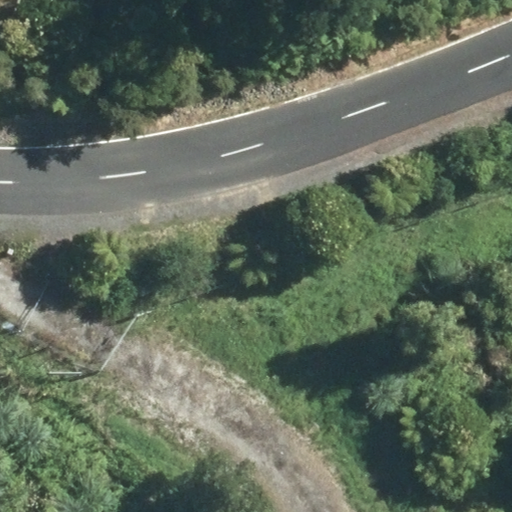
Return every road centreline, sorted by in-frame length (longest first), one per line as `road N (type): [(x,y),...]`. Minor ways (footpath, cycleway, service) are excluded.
road 1 (unclassified): [(0,184),(127,175),(245,149),(511,55)]
road 2 (track): [(0,287),(23,313),(254,441),(315,511)]
